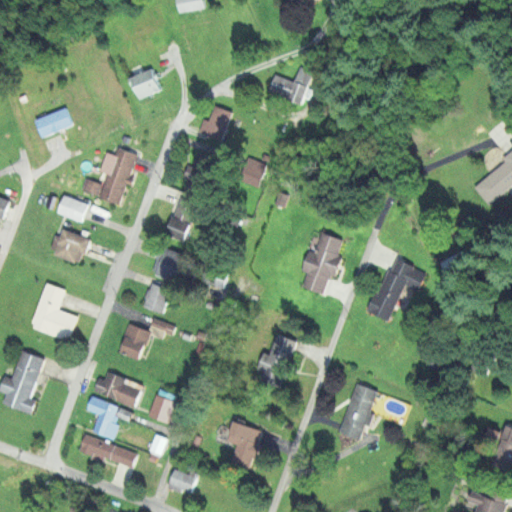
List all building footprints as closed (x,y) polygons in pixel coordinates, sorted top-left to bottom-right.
[(178,12),(176,0),(206,0),(208,7),(178,12)] [(141,97),(130,75),(152,65),(163,87),(141,97)] [(304,102),(270,91),(275,74),(296,80),(300,66),(314,70),(304,102)] [(44,137),(36,119),(68,106),(75,123),(44,137)] [(222,138),(207,132),(216,106),(231,112),(222,138)] [(109,172),(101,169),(108,150),(116,153),(119,144),(140,152),(121,203),(82,188),(86,177),(105,184),(109,172)] [(203,192),(171,178),(178,160),(192,166),(198,151),(216,159),(203,192)] [(511,151),(511,188),(494,204),(478,185),(509,159),(506,156),(511,151)] [(83,221),(59,212),(66,192),(90,201),(83,221)] [(4,218),(0,216),(0,194),(11,198),(4,218)] [(191,232),(171,225),(181,195),(201,202),(191,232)] [(63,235),(67,227),(90,236),(94,238),(89,249),(87,248),(80,263),(56,253),(58,249),(52,246),(58,233),(63,235)] [(313,248),(319,250),(326,232),(345,239),(340,252),(345,254),(336,277),(331,275),(324,293),(305,286),(311,272),(305,269),(313,248)] [(157,275),(166,247),(202,258),(194,286),(157,275)] [(444,261),(466,249),(474,265),(452,276),(444,261)] [(407,283),(391,320),(374,312),(375,311),(372,309),(391,267),(395,269),(401,256),(417,264),(416,267),(429,273),(421,290),(407,283)] [(34,321),(48,282),(68,289),(60,309),(80,316),(71,340),(36,327),(38,322),(34,321)] [(166,312),(146,305),(153,282),(173,288),(166,312)] [(153,327),(174,335),(177,327),(156,319),(153,327)] [(141,357),(121,350),(131,322),(152,330),(141,357)] [(266,371),(260,369),(266,352),(272,354),(281,333),(298,340),(289,361),(296,364),(291,378),(284,375),(279,387),(262,380),(266,371)] [(25,348),(49,357),(33,397),(38,399),(33,412),(4,400),(8,392),(2,389),(7,374),(13,377),(25,348)] [(100,378),(107,380),(110,372),(144,385),(136,405),(96,390),(100,378)] [(370,424),(365,438),(343,431),(360,379),(383,386),(374,412),(379,413),(374,426),(370,424)] [(88,407),(94,392),(120,404),(113,420),(120,423),(114,438),(106,434),(106,435),(94,430),(102,413),(88,407)] [(158,393),(177,400),(169,422),(149,415),(158,393)] [(131,419),(120,414),(124,405),(135,410),(131,419)] [(240,443),(231,439),(239,419),(263,428),(257,442),(264,445),(247,487),(225,479),(240,443)] [(511,430),(511,468),(503,465),(511,442),(508,440),(511,430)] [(87,431),(140,453),(134,467),(94,450),(92,454),(80,449),(87,431)] [(157,432),(170,438),(163,454),(150,449),(157,432)] [(200,476),(201,477),(195,491),(185,487),(183,491),(171,486),(172,482),(178,467),(192,473),(194,468),(201,471),(200,476)] [(497,477),(511,483),(511,489),(507,502),(510,503),(506,511),(477,511),(481,502),(471,498),(475,487),(491,493),(497,477)]
